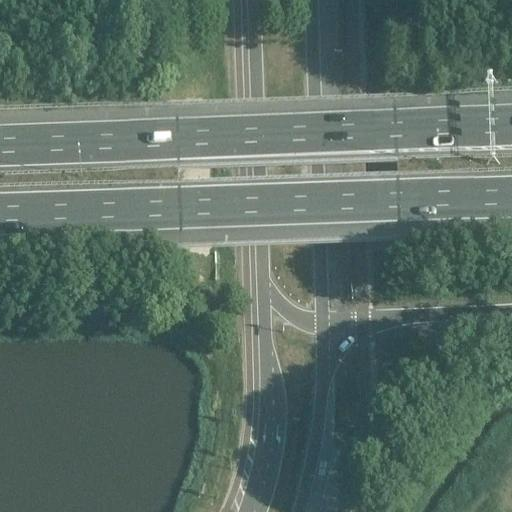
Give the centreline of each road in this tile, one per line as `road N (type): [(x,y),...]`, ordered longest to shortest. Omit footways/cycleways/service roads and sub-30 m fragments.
road 1 (motorway): [(511,126),(0,145)]
road 2 (motorway): [(0,213),(511,195)]
road 3 (secondary): [(321,323),(309,0)]
road 4 (secondary): [(252,0),(260,288)]
road 5 (secondary): [(260,288),(266,438),(247,511)]
road 6 (motorway): [(321,323),(511,310)]
road 7 (secondary): [(300,511),(320,410),(321,323)]
